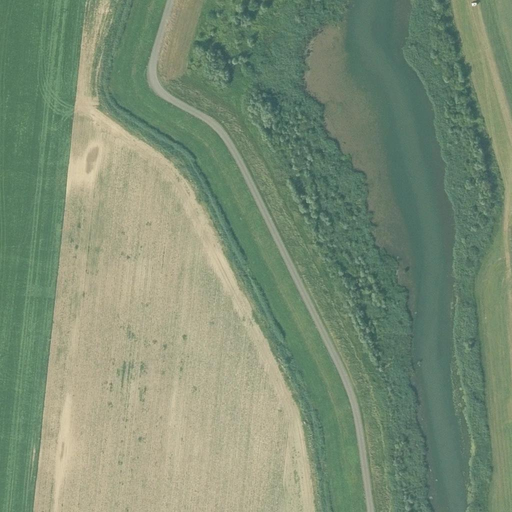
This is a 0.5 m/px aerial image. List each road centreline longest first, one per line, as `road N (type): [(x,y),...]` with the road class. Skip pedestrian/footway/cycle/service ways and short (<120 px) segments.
road 1 (residential): [(371,511),(354,399),(239,154),(156,81),(171,0)]
road 2 (track): [(511,131),(474,0)]
